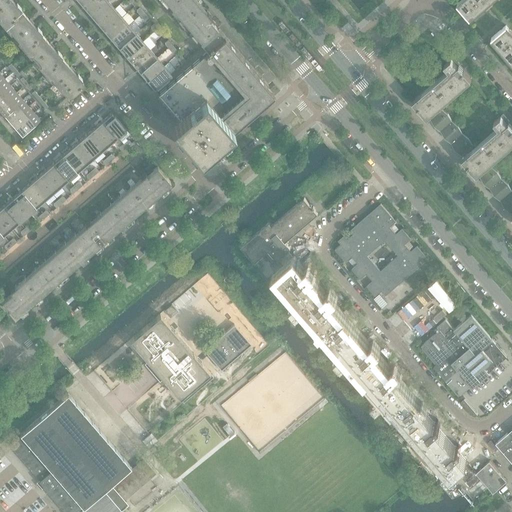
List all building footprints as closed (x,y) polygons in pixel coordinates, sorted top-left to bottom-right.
[(31,22),(20,10),(20,9),(21,8),(17,3),(15,4),(12,0),(7,0),(0,6),(0,19),(10,31),(11,30),(16,35),(31,22)] [(90,14),(107,0),(90,0),(83,6),(90,14)] [(97,23),(114,8),(107,0),(90,14),(97,23)] [(204,13),(193,0),(167,0),(172,6),(186,22),(189,26),(202,41),(217,28),(208,18),(211,16),(210,16),(211,15),(207,10),(204,13)] [(482,8),(474,0),(461,0),(457,4),(470,19),(482,8)] [(474,0),(482,8),(491,0),(474,0)] [(104,31),(122,16),(114,8),(97,23),(104,31)] [(112,39),(129,24),(122,16),(104,31),(112,39)] [(51,45),(41,33),(40,33),(42,32),(37,26),(36,27),(31,22),(16,35),(20,39),(18,40),(30,55),(32,53),(36,58),(51,45)] [(119,47),(136,32),(129,24),(112,39),(119,47)] [(511,42),(511,32),(506,25),(491,38),(502,51),(511,42)] [(272,94),(266,88),(267,87),(217,28),(202,41),(200,43),(207,51),(158,93),(187,126),(183,129),(183,130),(184,129),(190,137),(190,138),(191,137),(198,145),(197,146),(201,143),(208,151),(266,101),(265,100),(272,94)] [(126,55),(143,41),(136,32),(119,47),(126,55)] [(133,64),(150,49),(143,41),(126,55),(133,64)] [(511,42),(502,51),(511,62),(511,42)] [(69,66),(61,56),(62,55),(57,50),(56,51),(51,45),(36,58),(40,63),(38,64),(50,78),(52,77),(56,81),(71,69),(69,66)] [(140,72),(157,57),(150,49),(133,64),(140,72)] [(147,80),(164,65),(157,57),(140,72),(147,80)] [(460,64),(453,57),(451,58),(444,64),(451,72),(459,65),(460,64)] [(154,88),(168,76),(171,74),(164,65),(147,80),(154,88)] [(438,108),(471,79),(459,65),(451,72),(426,93),(424,91),(413,101),(427,117),(429,116),(438,108)] [(83,82),(81,80),(82,79),(78,73),(76,74),(71,69),(56,81),(69,95),(83,82)] [(0,94),(10,85),(5,79),(0,82),(0,94)] [(0,106),(16,92),(10,85),(0,94),(0,106)] [(0,110),(4,115),(22,99),(16,92),(0,106),(0,110)] [(10,121),(28,106),(22,99),(4,115),(10,121)] [(16,128),(34,113),(28,106),(10,121),(16,128)] [(452,121),(448,114),(442,109),(441,108),(440,110),(438,108),(429,116),(430,118),(430,119),(436,124),(440,130),(441,131),(452,121)] [(126,129),(112,112),(111,112),(103,119),(117,136),(126,129)] [(22,135),(40,120),(34,113),(16,128),(22,135)] [(509,121),(503,114),(501,116),(494,122),(500,129),(508,122),(509,121)] [(117,136),(103,119),(95,126),(109,143),(117,136)] [(488,165),(476,150),(474,148),(473,149),(471,147),(473,145),(469,138),(462,133),(458,126),(452,121),(441,131),(447,136),(451,143),(457,148),(461,155),(463,157),(462,158),(476,175),(478,173),(480,175),(479,176),(480,176),(486,181),(490,188),(496,193),(500,200),(511,190),(508,184),(502,178),(501,178),(497,171),(491,166),(489,168),(487,165),(488,165)] [(488,165),(511,144),(511,126),(508,122),(500,129),(476,150),(488,165)] [(109,143),(95,126),(86,133),(101,150),(109,143)] [(101,150),(86,133),(78,140),(93,157),(101,150)] [(93,157),(78,140),(70,147),(85,164),(93,157)] [(85,164),(70,147),(62,154),(77,171),(85,164)] [(77,171),(62,154),(54,161),(68,179),(77,171)] [(68,179),(54,161),(45,169),(60,186),(68,179)] [(107,240),(105,237),(115,228),(131,214),(170,181),(157,166),(147,174),(144,172),(140,176),(142,179),(92,222),(89,219),(84,224),(87,226),(16,287),(14,284),(9,288),(9,289),(11,291),(1,300),(14,315),(33,298),(65,270),(86,253),(93,246),(100,241),(103,244),(107,240)] [(60,186),(45,169),(37,176),(52,193),(60,186)] [(52,193),(37,176),(29,183),(44,200),(52,193)] [(44,200),(29,183),(21,190),(35,207),(44,200)] [(35,207),(21,190),(13,197),(27,214),(35,207)] [(511,190),(500,200),(501,201),(507,205),(511,212),(511,213),(511,212),(511,190)] [(27,214),(13,197),(4,204),(19,221),(27,214)] [(285,241),(318,213),(314,209),(315,208),(313,206),(312,207),(311,205),(304,198),(272,225),(269,222),(241,246),(255,262),(264,254),(272,263),(270,265),(276,272),(293,257),(288,250),(291,248),(285,241)] [(375,296),(381,291),(385,295),(396,286),(404,279),(422,264),(420,261),(426,256),(417,245),(411,251),(405,244),(411,238),(402,228),(396,233),(390,226),(396,221),(395,220),(381,203),(369,214),(350,230),(353,233),(347,238),(344,235),(338,240),(341,244),(335,249),(345,261),(351,256),(358,263),(351,268),(359,277),(360,279),(366,273),(372,280),(366,286),(375,296)] [(19,221),(4,204),(0,207),(0,215),(11,228),(19,221)] [(11,228),(0,215),(0,231),(3,235),(11,228)] [(307,274),(310,271),(308,268),(305,270),(303,270),(294,260),(278,273),(300,298),(315,284),(307,274)] [(327,298),(331,295),(329,293),(326,295),(324,295),(315,284),(300,298),(321,322),(336,309),(327,298)] [(387,303),(379,294),(374,299),(382,308),(387,303)] [(351,325),(355,322),(349,315),(345,319),(336,309),(321,322),(344,349),(360,336),(351,325)] [(159,373),(163,378),(183,401),(213,376),(160,313),(130,339),(148,360),(152,365),(149,368),(156,376),(159,373)] [(492,360),(482,349),(492,340),(471,315),(454,329),(446,319),(437,327),(439,330),(421,346),(435,362),(437,364),(433,367),(458,396),(472,384),(473,386),(483,377),(482,375),(485,372),(482,369),(492,360)] [(234,324),(204,349),(221,369),(251,343),(234,324)] [(372,350),(375,347),(373,344),(371,346),(368,346),(360,336),(344,349),(350,356),(355,362),(359,366),(365,373),(380,360),(372,350)] [(359,366),(355,362),(350,356),(336,369),(339,374),(344,379),(359,366)] [(401,384),(392,374),(396,371),(394,368),(391,370),(389,370),(380,360),(365,373),(386,397),(401,384)] [(420,398),(419,396),(414,391),(410,394),(401,384),(386,397),(409,425),(425,411),(416,401),(420,398)] [(131,466),(123,457),(68,392),(20,433),(22,436),(10,446),(40,480),(38,481),(43,487),(44,485),(61,505),(66,511),(112,511),(118,508),(115,504),(120,500),(121,501),(128,495),(131,493),(147,478),(146,477),(153,471),(143,460),(133,468),(131,466)] [(437,425),(440,422),(438,419),(436,422),(433,421),(425,411),(409,425),(430,449),(445,436),(437,425)] [(511,434),(509,431),(496,443),(511,462),(511,434)] [(458,450),(461,446),(459,444),(456,446),(454,446),(445,436),(430,449),(451,474),(467,460),(458,450)] [(507,480),(489,460),(475,472),(488,487),(493,492),(507,480)]
